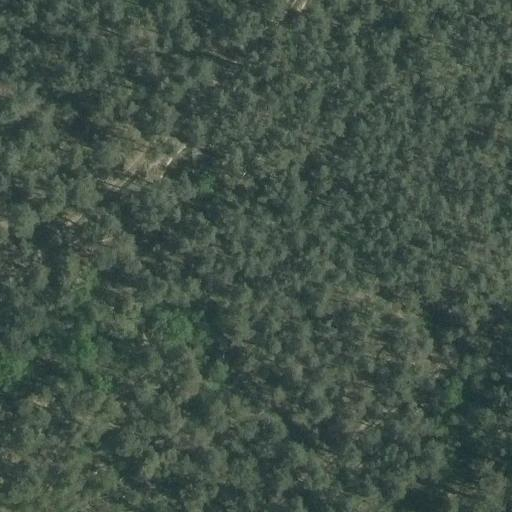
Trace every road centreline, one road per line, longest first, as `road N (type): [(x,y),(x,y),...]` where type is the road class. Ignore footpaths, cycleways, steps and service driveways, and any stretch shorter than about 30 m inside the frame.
road 1 (track): [(0,297),(222,81),(291,0)]
road 2 (track): [(511,294),(445,364),(262,511)]
